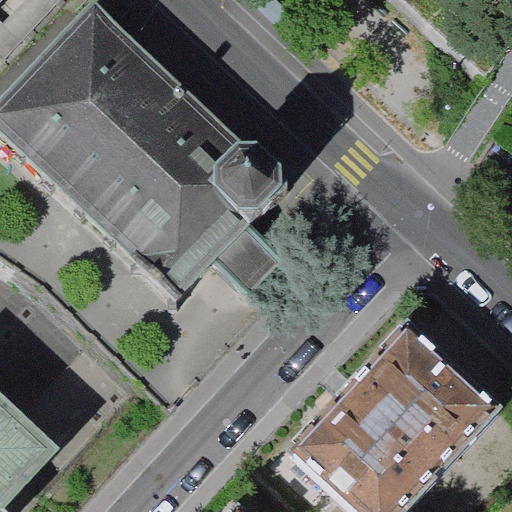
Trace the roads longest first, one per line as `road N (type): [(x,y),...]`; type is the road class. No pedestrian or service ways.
road 1 (residential): [(422,222),(163,511)]
road 2 (residential): [(422,222),(187,0)]
road 3 (residential): [(511,304),(422,222)]
